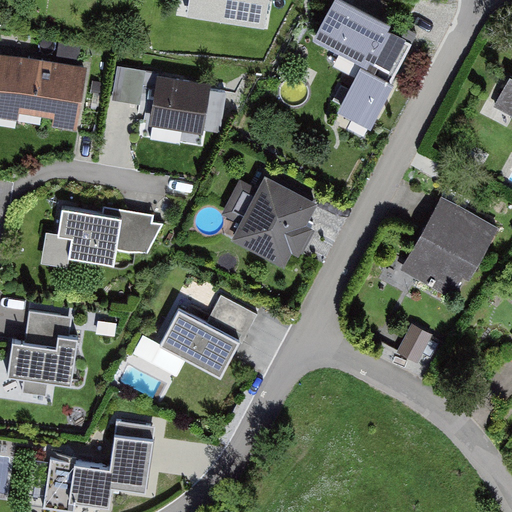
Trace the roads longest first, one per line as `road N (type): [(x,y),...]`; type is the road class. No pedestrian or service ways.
road 1 (residential): [(479,0),(307,334)]
road 2 (residential): [(307,334),(417,392),(461,427),(511,497)]
road 3 (residential): [(307,334),(228,471),(181,511)]
road 4 (residential): [(163,185),(74,170),(40,175),(0,195)]
